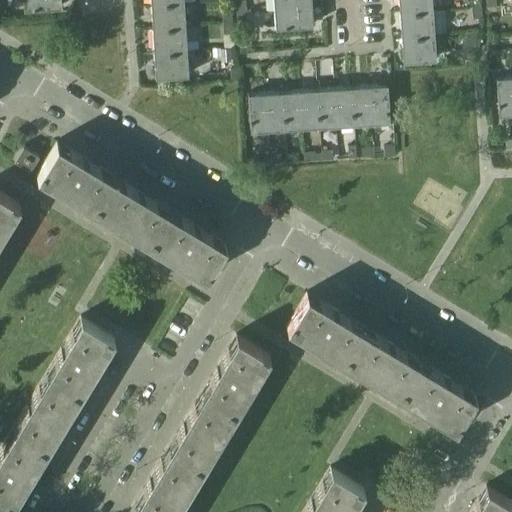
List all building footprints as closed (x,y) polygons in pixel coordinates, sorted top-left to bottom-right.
[(59,0),(22,0),(23,8),(60,6),(59,0)] [(182,0),(179,0),(150,2),(151,27),(184,24),(182,0)] [(238,0),(235,0),(235,11),(245,10),(244,0),(238,0)] [(309,0),(272,0),(273,8),(310,6),(309,0)] [(430,0),(397,0),(398,11),(431,9),(430,0)] [(310,6),(273,8),(274,26),(311,24),(310,6)] [(481,17),(480,6),(471,7),(472,17),(481,17)] [(431,9),(398,11),(400,36),(433,34),(431,9)] [(245,10),(235,11),(236,21),(246,20),(245,10)] [(222,12),(223,22),(231,21),(230,11),(222,12)] [(231,21),(223,22),(223,33),(232,33),(231,21)] [(184,24),(151,27),(153,51),(185,49),(184,24)] [(475,42),(475,31),(466,32),(467,42),(467,50),(475,49),(475,42)] [(433,34),(400,36),(402,60),(434,58),(433,34)] [(185,49),(153,51),(154,76),(187,74),(185,49)] [(238,68),(235,68),(230,68),(230,79),(239,78),(238,68)] [(497,113),(511,111),(511,74),(495,76),(497,113)] [(386,83),(368,84),(370,121),(388,120),(386,83)] [(368,84),(351,85),(354,122),(370,121),(368,84)] [(351,85),(333,86),(336,123),(354,122),(351,85)] [(333,86),(316,87),(319,125),(336,123),(333,86)] [(316,87),(298,89),(301,126),(319,125),(316,87)] [(298,89),(282,90),(284,127),(301,126),(298,89)] [(282,90),(265,91),(267,128),(284,127),(282,90)] [(249,129),(267,128),(265,91),(247,92),(249,129)] [(56,140),(36,173),(92,207),(112,174),(56,140)] [(38,154),(28,148),(22,144),(13,160),(29,169),(38,154)] [(347,144),(347,157),(355,156),(355,144),(347,144)] [(394,153),(393,145),(382,146),(372,146),(372,155),(383,155),(394,153)] [(372,155),(372,146),(362,147),(362,156),(372,155)] [(332,158),(331,149),(321,150),(321,152),(321,159),(332,158)] [(298,150),(286,151),(287,161),(298,160),(298,150)] [(321,159),(321,152),(314,152),(313,150),(303,151),(303,160),(321,159)] [(280,161),(280,153),(269,153),(269,162),(280,161)] [(257,156),(247,157),(247,166),(258,165),(257,156)] [(168,208),(112,174),(92,207),(148,241),(168,208)] [(0,190),(0,232),(18,202),(0,190)] [(224,242),(168,208),(148,241),(204,275),(224,242)] [(361,325),(305,291),(285,324),(341,358),(361,325)] [(80,315),(45,372),(78,391),(113,335),(80,315)] [(417,358),(361,325),(341,358),(397,391),(417,358)] [(235,333),(215,365),(201,389),(234,409),(268,353),(235,333)] [(474,393),(417,358),(397,391),(454,426),(474,393)] [(45,372),(11,427),(44,447),(78,391),(45,372)] [(201,389),(182,421),(167,445),(200,465),(234,409),(201,389)] [(0,445),(0,496),(10,503),(44,447),(11,427),(0,445)] [(167,445),(148,476),(133,501),(151,511),(171,511),(200,465),(167,445)] [(329,465),(301,511),(346,511),(362,485),(359,484),(329,465)] [(511,511),(511,499),(485,484),(471,508),(467,511),(511,511)] [(151,511),(133,501),(126,511),(151,511)]
